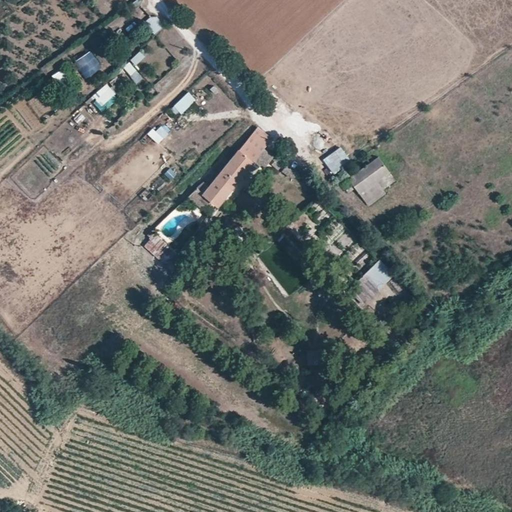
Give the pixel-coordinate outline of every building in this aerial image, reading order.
[(156,15),(145,23),(153,35),(165,26),(156,15)] [(75,63),(87,79),(103,67),(91,51),(75,63)] [(137,66),(147,57),(142,51),(131,60),(137,66)] [(125,66),(137,84),(144,79),(132,62),(125,66)] [(68,64),(62,68),(69,78),(59,84),(61,87),(77,77),(68,64)] [(64,69),(53,74),(57,85),(68,80),(64,69)] [(155,85),(159,92),(167,87),(162,80),(155,85)] [(108,83),(92,96),(101,107),(117,94),(108,83)] [(188,118),(202,105),(189,92),(170,109),(177,116),(182,111),(188,118)] [(257,126),(201,193),(217,205),(272,138),(264,132),(257,126)] [(153,128),(148,135),(159,144),(165,137),(153,128)] [(324,160),(335,175),(353,162),(342,147),(324,160)] [(379,158),(349,179),(355,187),(360,194),(378,182),(390,173),(379,158)] [(378,182),(360,194),(368,206),(386,193),(378,182)] [(144,245),(167,266),(178,254),(151,230),(147,235),(151,238),(144,245)] [(350,291),(364,305),(395,274),(380,260),(350,291)]
